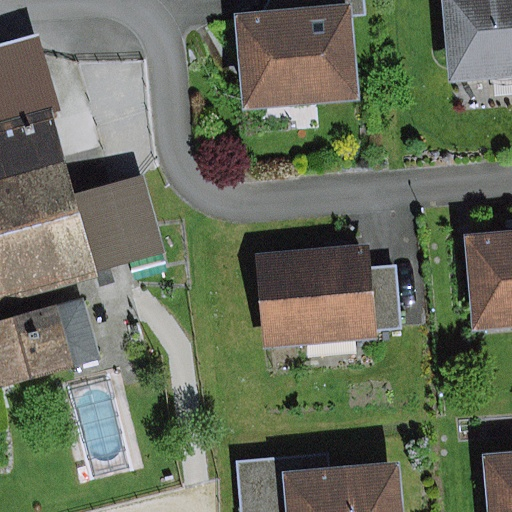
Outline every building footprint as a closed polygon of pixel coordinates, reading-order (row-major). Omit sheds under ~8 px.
[(511,0),(444,0),(453,86),(511,80),(511,0)] [(350,15),(232,24),(239,121),(357,112),(350,15)] [(0,302),(89,278),(67,197),(43,116),(0,128),(0,302)] [(140,177),(67,197),(89,278),(162,258),(140,177)] [(511,239),(469,241),(473,334),(511,332),(511,239)] [(362,247),(256,257),(265,346),(371,336),(371,333),(365,269),(362,247)] [(397,267),(365,269),(371,333),(402,330),(397,267)] [(75,301),(0,321),(0,386),(92,361),(75,301)] [(511,511),(511,452),(480,455),(484,511),(511,511)] [(238,511),(282,511),(280,472),(279,460),(235,463),(238,511)] [(398,511),(396,466),(280,472),(282,511),(398,511)]
